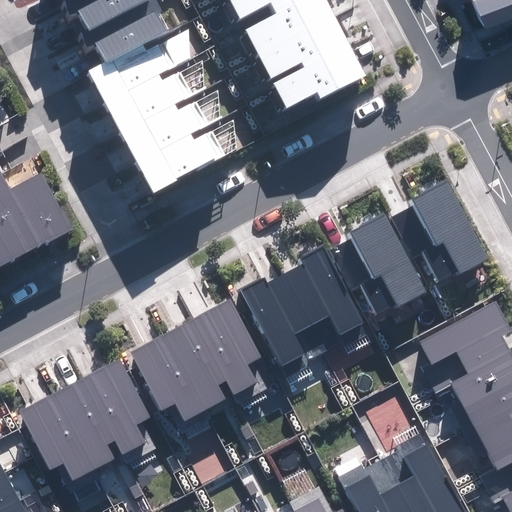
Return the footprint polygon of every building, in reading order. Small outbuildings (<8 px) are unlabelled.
[(98,43),(108,62),(143,44),(166,31),(158,15),(163,12),(156,0),(67,0),(63,3),(70,16),(78,12),(88,32),(81,35),(88,49),(98,43)] [(317,0),(225,0),(236,20),(265,4),(271,15),(240,32),(267,80),(296,64),(298,69),(272,83),(285,108),(312,93),(315,99),(359,75),(317,0)] [(511,0),(467,0),(477,22),(511,7),(511,0)] [(88,71),(150,194),(227,155),(214,130),(195,140),(191,133),(210,123),(199,101),(180,110),(177,104),(194,96),(181,71),(162,80),(159,74),(191,58),(189,28),(147,50),(143,44),(108,62),(88,71)] [(379,37),(357,49),(378,88),(401,75),(379,37)] [(0,163),(0,230),(16,261),(43,247),(12,187),(0,163)] [(44,171),(12,187),(43,247),(74,231),(44,171)] [(422,252),(437,281),(456,271),(458,274),(490,258),(448,178),(410,198),(413,205),(391,216),(403,239),(399,241),(384,213),(350,231),(354,239),(328,253),(323,244),(300,256),(304,264),(268,282),(265,277),(241,290),(287,377),(310,365),(303,351),(335,333),(343,348),(370,335),(347,290),(360,283),(376,313),(393,304),(396,308),(428,291),(411,258),(422,252)] [(0,230),(0,268),(16,261),(0,230)] [(263,358),(232,299),(129,353),(160,411),(174,403),(184,421),(226,399),(219,385),(226,381),(234,396),(258,384),(248,366),(263,358)] [(504,497),(511,511),(511,354),(502,336),(511,330),(497,302),(420,342),(431,364),(422,368),(436,395),(454,386),(496,466),(481,475),(495,502),(504,497)] [(151,417),(120,358),(18,412),(48,470),(63,462),(73,480),(115,458),(107,444),(115,440),(123,455),(146,443),(137,425),(151,417)] [(339,477),(357,511),(463,511),(421,433),(396,447),(398,451),(365,468),(363,464),(339,477)] [(0,467),(0,505),(17,496),(1,467),(0,467)] [(0,505),(0,511),(25,511),(17,496),(0,505)] [(345,511),(344,508),(336,511),(326,511),(319,498),(293,511),(345,511)]
